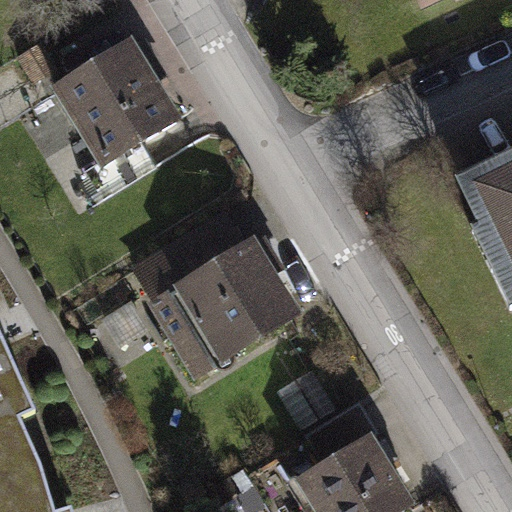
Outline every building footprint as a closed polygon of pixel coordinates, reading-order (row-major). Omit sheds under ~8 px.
[(132,50),(130,47),(57,91),(102,163),(85,172),(98,202),(151,170),(137,146),(176,123),(145,72),(156,65),(143,43),(132,50)] [(54,69),(42,49),(21,61),(33,82),(54,69)] [(511,284),(511,163),(464,187),(511,284)] [(220,221),(190,239),(210,272),(240,254),(220,221)] [(210,272),(190,239),(136,271),(156,304),(153,305),(196,376),(295,317),(262,263),(252,247),(240,254),(210,272)] [(0,485),(41,470),(20,424),(36,417),(0,337),(0,485)] [(312,373),(280,391),(303,430),(335,411),(312,373)] [(320,471),(302,443),(248,477),(266,504),(279,496),(288,511),(400,511),(411,506),(384,464),(396,456),(386,440),(374,447),(369,440),(320,471)] [(53,511),(41,470),(0,485),(0,511),(53,511)]
